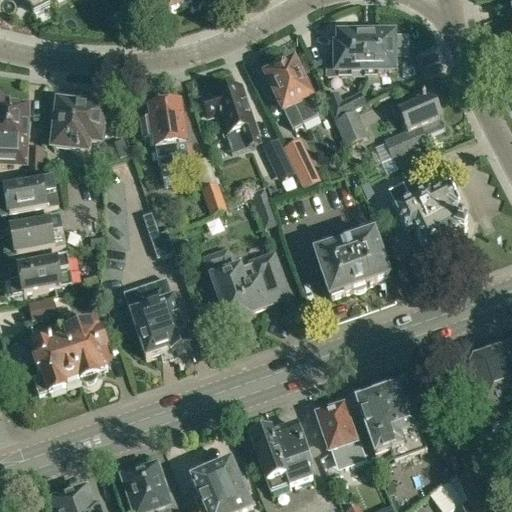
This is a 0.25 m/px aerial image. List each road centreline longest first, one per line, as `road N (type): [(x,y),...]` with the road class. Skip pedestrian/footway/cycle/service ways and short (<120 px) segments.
road 1 (tertiary): [(0,470),(511,297)]
road 2 (residential): [(0,52),(52,65),(143,71),(217,51),(313,0)]
road 3 (residential): [(511,149),(446,21)]
